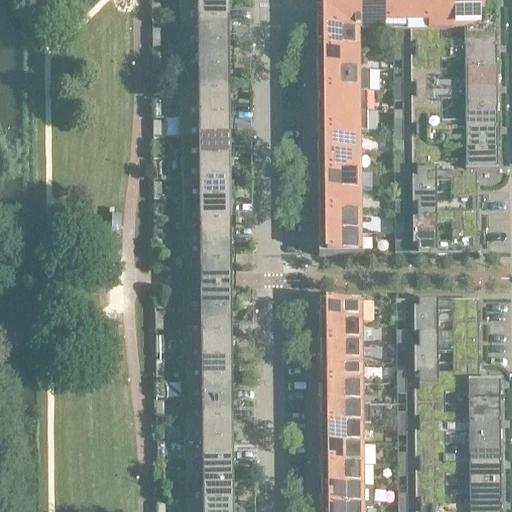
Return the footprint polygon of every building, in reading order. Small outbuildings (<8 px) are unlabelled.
[(228,23),(227,0),(179,0),(180,24),(228,23)] [(496,31),(495,11),(495,9),(450,10),(450,32),(464,32),(464,31),(496,31)] [(450,32),(450,10),(361,11),(361,34),(410,33),(410,32),(440,31),(440,32),(450,32)] [(361,34),(361,11),(315,11),(316,33),(358,32),(358,34),(361,34)] [(228,47),(228,23),(180,24),(180,48),(228,47)] [(496,51),(496,41),(496,31),(464,31),(464,32),(464,42),(440,42),(440,32),(440,31),(410,32),(410,33),(410,45),(411,45),(411,44),(415,44),(415,52),(496,51)] [(359,53),(358,34),(358,32),(316,33),(316,53),(359,53)] [(402,52),(402,41),(393,41),(393,52),(402,52)] [(228,71),(228,47),(180,48),(180,72),(228,71)] [(496,72),(496,51),(415,52),(415,60),(411,60),(410,60),(410,72),(441,72),(441,62),(464,62),(464,72),(496,72)] [(402,64),(402,52),(393,52),(393,64),(402,64)] [(359,73),(359,53),(316,53),(316,73),(359,73)] [(229,95),(228,71),(180,72),(180,96),(229,95)] [(496,92),(496,81),(496,72),(464,72),(464,83),(441,83),(441,72),(410,72),(410,85),(412,85),(415,85),(415,93),(496,92)] [(359,93),(359,73),(316,73),(316,94),(359,93)] [(403,93),(402,81),(393,81),(393,93),(403,93)] [(441,113),(441,102),(465,102),(465,113),(496,112),(496,92),(415,93),(415,101),(412,101),(410,101),(411,113),(441,113)] [(367,114),(366,93),(359,93),(316,94),(317,114),(367,114)] [(403,104),(403,93),(393,93),(393,104),(403,104)] [(229,120),(229,95),(180,96),(181,120),(229,120)] [(497,133),(497,122),(496,112),(465,113),(465,123),(441,123),(441,113),(411,113),(411,126),(412,126),(416,126),(416,134),(497,133)] [(367,134),(367,114),(317,114),(317,135),(359,134),(367,134)] [(229,140),(229,120),(181,120),(181,140),(229,140)] [(403,134),(403,122),(393,122),(393,134),(403,134)] [(497,153),(497,133),(416,134),(416,141),(412,142),(412,141),(411,141),(411,154),(442,154),(442,144),(465,143),(465,153),(497,153)] [(360,155),(359,134),(317,135),(317,155),(360,155)] [(403,145),(403,134),(393,134),(394,145),(403,145)] [(229,160),(229,140),(181,140),(181,161),(229,160)] [(497,175),(497,163),(497,153),(465,153),(465,164),(442,165),(442,154),(411,154),(411,167),(412,167),(416,167),(416,174),(476,174),(476,175),(497,175)] [(360,175),(360,155),(317,155),(317,175),(360,175)] [(229,181),(229,160),(181,161),(181,181),(229,181)] [(403,174),(403,163),(394,163),(394,175),(403,174)] [(403,186),(403,174),(394,175),(394,186),(403,186)] [(476,194),(476,175),(476,174),(416,174),(416,182),(413,182),(411,182),(411,195),(436,194),(436,185),(450,184),(450,194),(476,194)] [(360,195),(360,175),(317,175),(317,196),(360,195)] [(230,201),(229,181),(181,181),(182,202),(230,201)] [(477,214),(476,204),(476,194),(450,194),(450,204),(436,204),(436,194),(411,195),(412,208),(413,208),(413,207),(417,207),(417,215),(477,214)] [(360,216),(360,195),(317,196),(318,216),(360,216)] [(230,225),(230,201),(182,202),(182,226),(230,225)] [(404,215),(404,204),(394,204),(394,215),(404,215)] [(477,235),(477,214),(417,215),(417,223),(413,223),(412,223),(412,236),(436,235),(436,225),(451,225),(451,235),(477,235)] [(404,227),(404,215),(394,215),(394,227),(404,227)] [(360,236),(360,216),(318,216),(318,236),(360,236)] [(230,249),(230,225),(182,226),(182,250),(230,249)] [(477,256),(477,244),(477,235),(451,235),(451,245),(437,245),(436,235),(412,236),(412,249),(413,248),(417,248),(417,255),(417,256),(412,256),(412,257),(477,256)] [(361,256),(360,236),(318,236),(318,258),(363,258),(363,256),(361,256)] [(404,256),(404,245),(395,245),(395,256),(404,256)] [(231,314),(230,271),(230,249),(182,250),(182,271),(199,271),(199,284),(200,293),(182,293),(183,314),(231,314)] [(478,324),(478,303),(413,303),(413,305),(417,305),(418,305),(418,312),(414,312),(413,312),(413,325),(437,325),(437,315),(452,315),(452,324),(478,324)] [(361,325),(361,305),(364,305),(364,304),(319,304),(319,326),(361,325)] [(405,316),(405,305),(395,305),(395,316),(405,316)] [(231,338),(231,314),(183,314),(183,338),(231,338)] [(478,345),(478,334),(478,324),(452,324),(452,334),(438,335),(437,325),(413,325),(413,338),(414,338),(414,337),(418,337),(418,345),(478,345)] [(362,346),(361,325),(319,326),(319,346),(362,346)] [(405,345),(405,334),(396,334),(396,346),(405,345)] [(231,362),(231,338),(183,338),(183,362),(231,362)] [(405,357),(405,345),(396,346),(396,357),(405,357)] [(478,365),(478,345),(418,345),(418,353),(415,353),(413,353),(413,366),(438,366),(438,355),(452,355),(452,365),(478,365)] [(362,366),(362,346),(319,346),(319,367),(362,366)] [(232,382),(231,362),(183,362),(183,383),(232,382)] [(478,384),(478,375),(478,365),(452,365),(452,375),(438,375),(438,366),(413,366),(413,378),(415,378),(419,378),(419,386),(478,385),(478,384)] [(362,387),(362,366),(319,367),(319,387),(362,387)] [(406,386),(406,375),(396,375),(396,386),(406,386)] [(232,403),(232,382),(183,383),(184,403),(232,403)] [(445,406),(444,395),(468,395),(468,406),(500,406),(500,384),(478,384),(478,385),(419,386),(419,394),(415,394),(414,394),(414,407),(445,406)] [(406,398),(406,386),(396,386),(396,398),(406,398)] [(362,407),(362,387),(319,387),(320,407),(362,407)] [(232,423),(232,403),(184,403),(184,424),(232,423)] [(500,426),(500,415),(500,406),(468,406),(468,416),(445,416),(445,406),(414,407),(414,419),(415,419),(419,419),(419,427),(500,426)] [(370,427),(370,407),(362,407),(320,407),(320,428),(363,427),(370,427)] [(406,427),(406,416),(397,416),(397,427),(406,427)] [(232,444),(232,423),(184,424),(184,444),(232,444)] [(445,447),(445,436),(468,436),(468,447),(500,446),(500,426),(419,427),(419,435),(415,435),(415,434),(414,434),(414,447),(445,447)] [(363,448),(363,427),(320,428),(320,448),(363,448)] [(406,439),(406,427),(397,427),(397,439),(406,439)] [(232,464),(232,444),(184,444),(184,464),(232,464)] [(500,467),(500,456),(500,446),(468,447),(469,457),(445,457),(445,447),(414,447),(414,460),(416,460),(419,460),(419,468),(500,467)] [(363,468),(363,448),(320,448),(320,468),(363,468)] [(407,468),(406,456),(397,456),(397,468),(407,468)] [(233,484),(232,464),(184,464),(184,485),(233,484)] [(445,488),(445,477),(469,477),(469,488),(501,487),(500,467),(419,468),(420,475),(416,475),(414,475),(415,488),(445,488)] [(363,489),(363,468),(320,468),(321,489),(363,489)] [(407,479),(407,468),(397,468),(397,479),(407,479)] [(233,505),(233,484),(184,485),(185,505),(233,505)] [(501,508),(501,497),(501,487),(469,488),(469,497),(445,498),(445,488),(415,488),(415,501),(416,501),(416,500),(420,500),(420,508),(501,508)] [(364,509),(363,489),(321,489),(321,509),(364,509)] [(407,509),(407,497),(397,497),(397,509),(407,509)]
